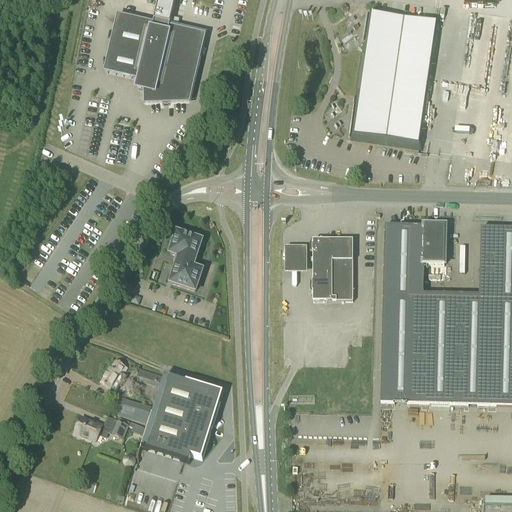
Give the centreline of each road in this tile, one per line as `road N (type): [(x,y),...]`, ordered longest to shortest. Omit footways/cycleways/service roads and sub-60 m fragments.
road 1 (tertiary): [(0,488),(96,310),(165,205),(192,190),(257,191)]
road 2 (primary): [(265,511),(254,313),(257,191)]
road 3 (tertiary): [(511,198),(257,191)]
road 4 (primary): [(257,191),(281,0)]
